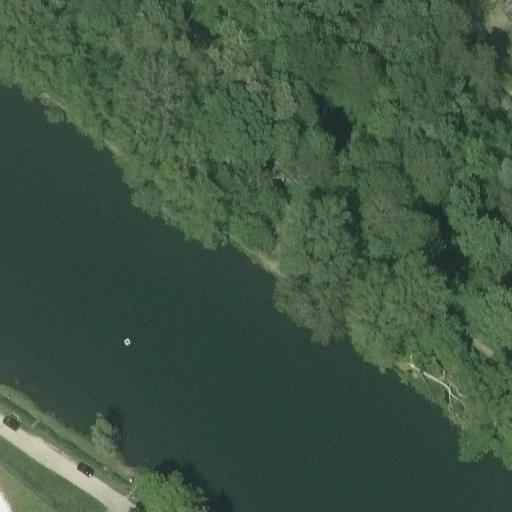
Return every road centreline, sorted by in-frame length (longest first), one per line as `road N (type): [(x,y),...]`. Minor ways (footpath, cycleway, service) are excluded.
road 1 (track): [(22,0),(511,378)]
road 2 (track): [(0,424),(126,511)]
